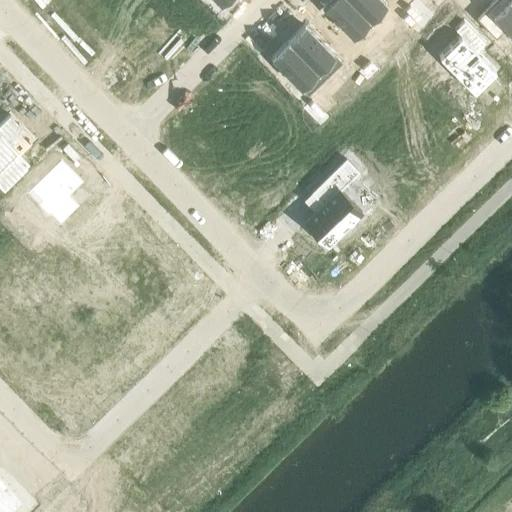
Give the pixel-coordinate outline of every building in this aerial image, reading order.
[(89,0),(112,23),(134,0),(89,0)] [(349,0),(329,0),(322,7),(353,38),(370,21),(349,0)] [(382,0),(349,0),(370,21),(387,4),(382,0)] [(487,7),(475,18),(495,38),(504,29),(511,36),(511,2),(509,0),(507,0),(493,14),(487,7)] [(422,10),(416,16),(424,24),(430,19),(422,10)] [(416,16),(410,21),(419,30),(424,24),(416,16)] [(459,35),(437,57),(474,94),(497,71),(477,51),(486,43),(463,20),(453,30),(459,35)] [(304,24),(287,41),(318,72),(335,55),(304,24)] [(287,41),(270,58),(300,89),(318,72),(287,41)] [(369,61),(364,67),(372,75),(378,70),(369,61)] [(364,67),(358,72),(366,81),(372,75),(364,67)] [(228,93),(201,120),(219,139),(230,128),(236,134),(253,118),(228,93)] [(397,121),(366,151),(390,175),(423,143),(413,133),(421,125),(406,109),(395,119),(397,121)] [(8,112),(0,119),(0,189),(3,193),(29,168),(16,155),(31,141),(19,129),(22,126),(8,112)] [(317,112),(311,118),(320,126),(326,121),(317,112)] [(283,135),(248,168),(271,191),(275,187),(287,200),(314,174),(301,161),(305,157),(283,135)] [(315,211),(304,221),(308,225),(306,227),(320,242),(323,240),(327,244),(338,233),(340,235),(352,223),(350,221),(361,210),(340,189),(358,171),(346,159),(311,192),(312,193),(322,204),(315,211)] [(61,161),(27,194),(49,217),(51,216),(61,226),(80,208),(70,198),(84,184),(61,161)] [(92,216),(68,239),(79,251),(81,249),(105,274),(139,240),(114,214),(102,226),(92,216)] [(11,235),(2,244),(8,249),(17,241),(11,235)] [(0,278),(0,303),(12,292),(0,278)] [(12,292),(0,303),(0,338),(9,330),(9,331),(9,330),(13,326),(21,335),(38,318),(12,292)] [(74,300),(65,308),(71,314),(80,306),(74,300)] [(49,330),(29,350),(34,355),(36,357),(38,359),(30,366),(42,378),(41,378),(42,379),(42,378),(47,383),(43,387),(44,387),(75,356),(49,330)] [(241,344),(220,365),(243,388),(234,398),(251,415),(261,404),(253,396),(273,377),(263,366),(265,364),(254,353),(252,355),(241,344)] [(75,356),(44,387),(61,405),(72,395),(76,391),(84,399),(101,383),(75,356)] [(138,440),(117,460),(127,471),(124,473),(136,485),(138,483),(148,493),(168,474),(177,482),(187,472),(171,455),(161,464),(138,440)] [(0,479),(0,502),(11,491),(0,479)] [(11,491),(0,502),(0,511),(21,511),(26,507),(11,491)]
